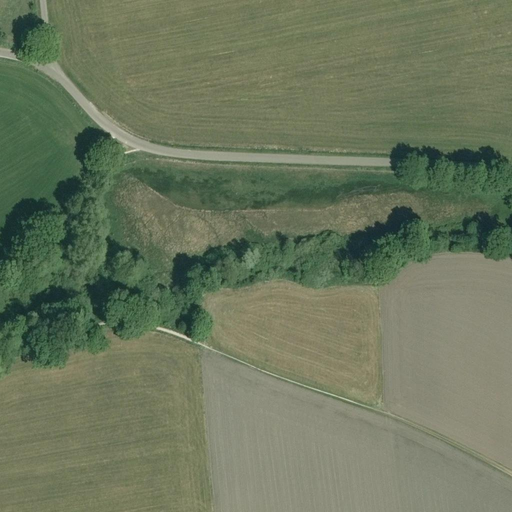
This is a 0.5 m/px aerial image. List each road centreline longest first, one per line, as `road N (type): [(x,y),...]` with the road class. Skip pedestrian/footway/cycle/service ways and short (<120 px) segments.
road 1 (unclassified): [(511,173),(146,148),(96,119),(49,68)]
road 2 (track): [(511,476),(405,421),(140,326)]
